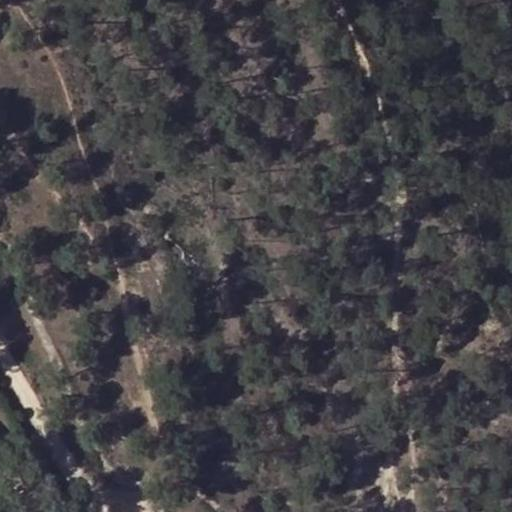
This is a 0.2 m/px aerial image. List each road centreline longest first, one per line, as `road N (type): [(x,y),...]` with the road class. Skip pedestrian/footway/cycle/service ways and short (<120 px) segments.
road 1 (track): [(0,118),(101,244),(139,345),(150,417),(218,511)]
road 2 (track): [(0,326),(110,511)]
